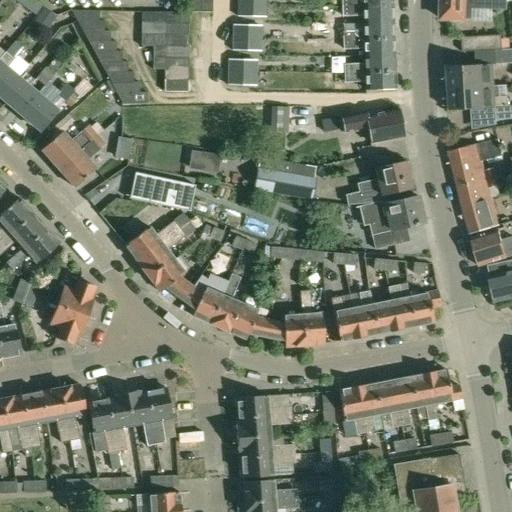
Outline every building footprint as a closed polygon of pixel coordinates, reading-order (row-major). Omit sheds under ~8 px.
[(188,0),(188,8),(202,8),(201,0),(188,0)] [(213,0),(201,0),(202,8),(202,12),(213,12),(213,8),(213,0)] [(472,19),(472,8),(508,9),(508,0),(442,0),(442,19),(472,19)] [(266,3),(237,3),(237,15),(266,16),(266,3)] [(360,15),(364,14),(364,22),(394,21),(393,5),(342,7),(342,16),(360,15)] [(46,20),(53,29),(66,19),(58,10),(46,20)] [(77,20),(100,20),(100,10),(72,10),(77,20)] [(142,11),(142,23),(166,23),(166,11),(142,11)] [(166,23),(188,23),(189,23),(189,12),(166,11),(166,23)] [(83,31),(105,31),(105,20),(77,21),(83,31)] [(343,30),(343,40),(394,38),(394,21),(364,22),(364,31),(361,31),(361,30),(343,30)] [(142,23),(142,33),(166,34),(166,23),(142,23)] [(166,34),(189,35),(188,23),(166,23),(166,34)] [(262,26),(233,26),(233,38),(261,39),(262,26)] [(83,31),(88,41),(116,41),(111,41),(111,32),(83,31)] [(142,46),(165,46),(166,34),(142,33),(142,46)] [(166,34),(165,46),(189,46),(189,35),(166,34)] [(463,52),(493,50),(511,48),(503,49),(502,34),(462,36),(463,52)] [(233,38),(233,51),(261,52),(261,39),(233,38)] [(361,48),(365,47),(365,56),(395,55),(394,38),(343,40),(343,49),(361,48)] [(0,96),(1,98),(17,77),(6,68),(24,48),(15,41),(0,58),(0,96)] [(88,41),(94,51),(122,51),(116,51),(116,41),(88,41)] [(165,46),(153,46),(153,69),(165,69),(165,46)] [(187,59),(188,59),(189,59),(189,46),(165,46),(165,58),(187,59)] [(511,48),(493,50),(497,64),(511,62),(511,48)] [(94,51),(99,61),(122,61),(122,51),(94,51)] [(395,71),(395,55),(365,56),(365,64),(362,64),(362,63),(344,63),(344,73),(395,71)] [(165,69),(188,70),(188,59),(187,59),(165,58),(165,69)] [(258,61),(229,60),(229,73),(258,74),(258,61)] [(99,61),(105,71),(128,71),(128,61),(126,61),(122,61),(99,61)] [(448,67),(449,89),(495,86),(493,64),(448,67)] [(35,78),(46,85),(55,74),(46,66),(35,78)] [(165,80),(187,81),(189,70),(188,70),(165,69),(165,80)] [(105,71),(110,80),(134,80),(134,71),(128,71),(105,71)] [(358,85),(358,82),(363,81),(366,81),(366,89),(396,88),(395,71),(344,73),(345,82),(353,82),(353,85),(358,85)] [(258,74),(229,73),(229,86),(257,86),(258,74)] [(1,98),(20,114),(37,93),(17,77),(1,98)] [(110,80),(116,91),(140,92),(140,81),(110,80)] [(165,80),(164,91),(188,91),(189,81),(187,81),(165,80)] [(65,102),(75,91),(66,83),(56,95),(65,102)] [(497,120),(511,118),(511,105),(509,106),(509,96),(496,97),(495,86),(449,89),(451,110),(496,107),(497,120)] [(148,103),(147,92),(140,92),(116,91),(123,103),(148,103)] [(324,106),(340,103),(338,92),(322,95),(324,106)] [(20,114),(40,130),(58,110),(37,93),(20,114)] [(342,117),(344,128),(345,132),(369,127),(371,142),(404,136),(398,110),(382,113),(381,109),(342,117)] [(297,118),(297,137),(326,137),(327,119),(297,118)] [(41,150),(57,167),(97,136),(87,125),(71,140),(63,131),(41,150)] [(89,160),(97,152),(105,145),(97,136),(57,168),(75,187),(96,168),(89,160)] [(128,159),(132,139),(119,137),(115,157),(128,159)] [(449,152),(463,206),(490,198),(488,189),(500,185),(496,167),(486,170),(484,161),(504,156),(502,149),(505,148),(504,144),(501,144),(500,139),(449,152)] [(205,153),(191,150),(188,168),(203,170),(205,153)] [(380,201),(381,203),(383,203),(391,201),(389,193),(411,188),(405,160),(375,167),(378,179),(358,184),(360,192),(347,195),(349,205),(364,204),(380,201)] [(257,167),(253,189),(313,200),(317,178),(257,167)] [(189,211),(194,186),(147,176),(142,202),(189,211)] [(386,218),(369,222),(375,249),(410,241),(406,227),(424,223),(417,195),(391,201),(383,203),(386,218)] [(0,228),(0,241),(33,212),(20,197),(0,213),(0,221),(3,226),(0,228)] [(499,226),(490,198),(463,206),(471,234),(499,226)] [(0,255),(16,240),(23,247),(46,227),(33,212),(0,241),(0,255)] [(125,245),(124,245),(137,261),(189,221),(189,220),(184,213),(174,220),(172,222),(166,214),(149,226),(125,245)] [(267,225),(246,216),(241,227),(263,236),(267,225)] [(189,221),(137,261),(148,276),(173,257),(167,250),(195,229),(189,221)] [(36,262),(36,263),(60,243),(46,227),(23,247),(6,262),(13,270),(30,255),(36,262)] [(211,238),(219,241),(224,231),(215,227),(211,238)] [(480,266),(511,255),(511,245),(505,248),(499,229),(471,238),(480,266)] [(235,235),(231,246),(242,251),(246,240),(235,235)] [(246,240),(242,251),(251,254),(256,243),(246,240)] [(273,246),(272,258),(282,259),(283,247),(273,246)] [(283,247),(282,259),(292,260),(293,248),(283,247)] [(301,249),(300,260),(311,261),(312,250),(301,249)] [(335,252),(334,264),(344,265),(345,253),(335,252)] [(345,253),(344,265),(354,266),(355,254),(345,253)] [(173,257),(148,276),(160,292),(165,287),(180,299),(191,284),(180,276),(185,272),(173,257)] [(376,258),(375,270),(385,271),(386,259),(376,258)] [(511,298),(511,258),(488,264),(491,276),(489,277),(494,299),(498,301),(511,298)] [(386,259),(385,271),(395,272),(396,260),(386,259)] [(413,261),(412,273),(424,274),(425,263),(413,261)] [(191,284),(180,299),(195,310),(192,316),(210,323),(229,280),(210,272),(207,278),(202,274),(194,285),(193,286),(191,284)] [(229,280),(210,323),(228,331),(240,302),(232,298),(241,277),(232,273),(229,280)] [(19,279),(15,288),(25,292),(29,283),(19,279)] [(64,285),(57,305),(88,317),(93,302),(91,301),(96,286),(79,280),(75,289),(64,285)] [(25,292),(36,296),(39,287),(29,283),(25,292)] [(399,284),(387,286),(390,300),(391,300),(397,330),(416,326),(410,296),(402,298),(399,284)] [(15,288),(11,298),(21,302),(25,292),(15,288)] [(300,291),(302,314),(305,345),(325,344),(322,313),(312,314),(310,290),(300,291)] [(372,304),(369,290),(351,294),(360,337),(378,334),(372,304)] [(438,290),(410,296),(416,326),(435,322),(432,307),(441,306),(438,290)] [(25,292),(21,302),(32,306),(36,296),(25,292)] [(331,297),(334,312),(340,341),(360,337),(351,294),(331,297)] [(391,300),(390,300),(372,304),(378,334),(397,330),(391,300)] [(248,333),(266,337),(269,319),(256,316),(259,310),(240,302),(228,331),(246,339),(248,333)] [(0,350),(1,358),(21,354),(16,324),(5,326),(1,303),(0,303),(0,350)] [(58,328),(55,337),(74,344),(80,330),(82,330),(88,317),(57,305),(49,325),(58,328)] [(283,322),(269,319),(266,337),(285,341),(286,347),(305,345),(302,314),(282,316),(283,322)] [(447,368),(428,372),(434,403),(435,403),(462,398),(460,385),(450,387),(447,368)] [(438,418),(435,403),(434,403),(428,372),(410,376),(416,407),(425,405),(428,421),(438,418)] [(393,379),(399,410),(402,426),(411,424),(408,408),(416,407),(410,376),(393,379)] [(381,414),(389,412),(392,427),(402,426),(399,410),(393,379),(375,382),(381,414)] [(375,431),(372,415),(381,414),(375,382),(356,386),(365,433),(366,433),(375,431)] [(80,439),(76,416),(86,414),(81,384),(60,388),(70,441),(80,439)] [(356,434),(365,433),(356,386),(339,389),(345,421),(353,419),(356,434)] [(57,420),(60,438),(61,442),(70,441),(60,388),(41,391),(47,422),(57,420)] [(172,418),(167,388),(147,391),(157,444),(166,442),(165,439),(176,437),(172,418)] [(139,390),(127,392),(133,425),(143,423),(147,446),(157,444),(147,391),(139,393),(139,390)] [(37,427),(37,423),(47,422),(41,391),(22,395),(31,448),(41,446),(37,427)] [(127,449),(123,427),(133,425),(127,392),(114,395),(115,397),(108,399),(118,452),(127,449)] [(321,392),(323,411),(335,410),(333,392),(321,392)] [(22,450),(31,448),(22,395),(2,398),(8,429),(9,429),(18,427),(22,450)] [(292,404),(268,406),(267,395),(237,397),(238,418),(292,413),(292,404)] [(2,453),(13,451),(9,429),(8,429),(2,398),(0,398),(0,450),(2,450),(2,453)] [(93,433),(104,431),(108,454),(118,452),(108,399),(88,402),(93,433)] [(336,421),(335,410),(323,411),(324,423),(336,421)] [(236,425),(237,438),(271,435),(270,426),(293,424),(292,413),(238,418),(239,425),(236,425)] [(450,431),(439,433),(442,445),(453,443),(450,431)] [(369,449),(365,433),(348,436),(351,453),(337,455),(339,465),(356,462),(355,461),(361,460),(362,463),(371,461),(369,449)] [(442,445),(439,433),(431,434),(433,446),(442,445)] [(241,450),(241,457),(295,453),(294,444),(284,444),(283,434),(237,438),(238,450),(241,450)] [(415,437),(404,439),(407,450),(417,448),(415,437)] [(404,439),(395,440),(397,452),(407,450),(404,439)] [(331,441),(319,442),(320,452),(332,451),(331,441)] [(380,447),(370,449),(369,449),(371,461),(382,459),(380,447)] [(333,461),(332,451),(320,452),(321,462),(314,463),(315,472),(332,471),(331,461),(333,461)] [(243,477),(274,475),(273,465),(296,463),(295,453),(241,457),(243,477)] [(459,454),(393,465),(400,505),(413,503),(414,511),(456,511),(454,496),(465,494),(459,454)] [(178,475),(165,476),(165,487),(179,487),(178,475)] [(152,488),(165,487),(165,476),(151,476),(152,488)] [(321,476),(322,486),(323,497),(335,496),(334,476),(321,476)] [(112,478),(100,478),(100,490),(112,489),(122,489),(122,477),(112,478)] [(132,477),(122,477),(122,489),(133,489),(132,477)] [(68,491),(78,491),(78,479),(67,479),(68,491)] [(88,479),(78,479),(78,491),(88,490),(88,479)] [(45,480),(35,481),(36,493),(46,493),(45,480)] [(243,482),(245,502),(298,498),(297,489),(275,490),(274,480),(243,482)] [(26,481),(18,482),(18,494),(27,493),(36,493),(35,481),(26,481)] [(18,482),(0,482),(0,493),(18,494),(18,482)] [(136,495),(136,505),(150,505),(150,511),(173,511),(181,511),(180,492),(149,494),(150,495),(136,495)] [(335,506),(335,496),(323,497),(324,506),(335,506)] [(245,502),(245,511),(276,511),(276,510),(299,508),(298,498),(245,502)] [(99,503),(100,511),(109,511),(109,502),(99,503)]
